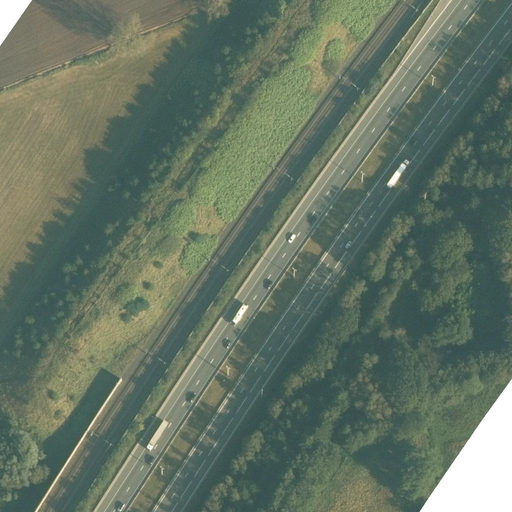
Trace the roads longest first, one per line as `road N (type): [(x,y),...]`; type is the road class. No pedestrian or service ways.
road 1 (motorway): [(476,0),(296,230),(111,511)]
road 2 (motorway): [(163,511),(335,251),(511,23)]
